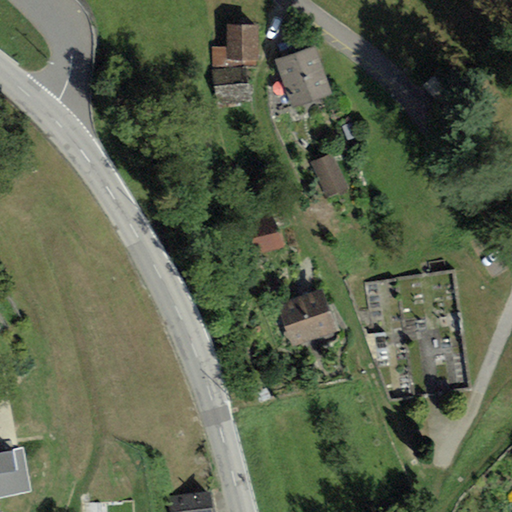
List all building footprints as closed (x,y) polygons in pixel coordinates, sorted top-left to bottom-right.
[(259,25),(226,24),(226,47),(212,47),(212,69),(246,67),(256,66),(259,25)] [(331,95),(314,46),(274,60),(291,109),(331,95)] [(249,103),(246,67),(212,69),(215,106),(249,103)] [(310,163),(325,198),(348,188),(333,153),(310,163)] [(251,259),(284,247),(267,200),(234,212),(251,259)] [(274,308),(292,350),(336,331),(319,290),(274,308)] [(0,453),(0,498),(31,492),(22,449),(0,453)] [(167,499),(168,511),(211,511),(209,493),(167,499)]
